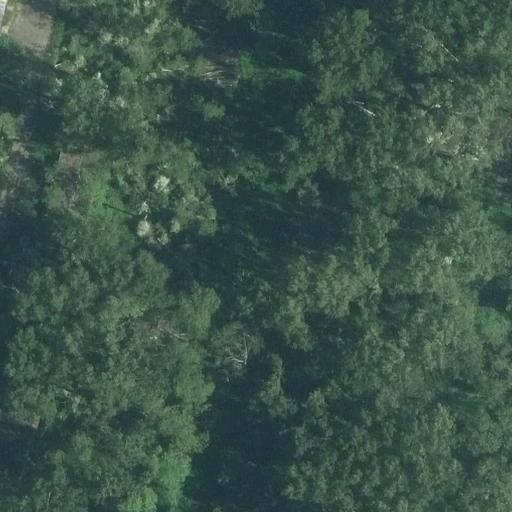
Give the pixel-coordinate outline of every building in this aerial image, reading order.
[(15,12),(18,1),(10,0),(0,0),(0,37),(8,40),(11,30),(15,12)] [(345,0),(384,9),(386,0),(345,0)] [(239,66),(242,56),(203,46),(194,85),(233,94),(235,84),(239,66)] [(449,116),(444,135),(468,141),(470,131),(472,121),(449,116)] [(47,215),(85,224),(105,145),(66,136),(63,146),(58,167),(53,187),(49,206),(47,215)] [(280,271),(319,281),(338,201),(299,192),(297,203),(292,223),(290,233),(287,243),(282,262),(280,271)] [(174,339),(177,328),(138,319),(128,358),(167,367),(170,357),(174,339)] [(383,388),(379,408),(402,414),(405,403),(407,394),(383,388)] [(0,492),(20,497),(39,418),(0,409),(0,492)] [(263,511),(273,474),(234,465),(231,475),(227,496),(222,511),(263,511)]
